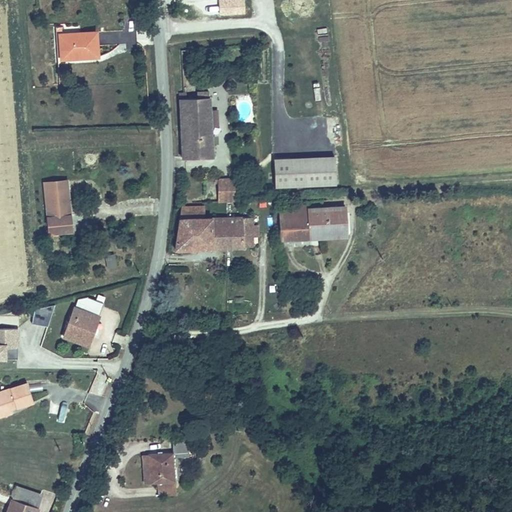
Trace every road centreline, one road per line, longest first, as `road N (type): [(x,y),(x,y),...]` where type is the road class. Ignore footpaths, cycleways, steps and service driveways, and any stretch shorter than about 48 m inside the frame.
road 1 (unclassified): [(66,511),(144,309),(156,254),(166,166),(157,0)]
road 2 (track): [(511,309),(313,317)]
